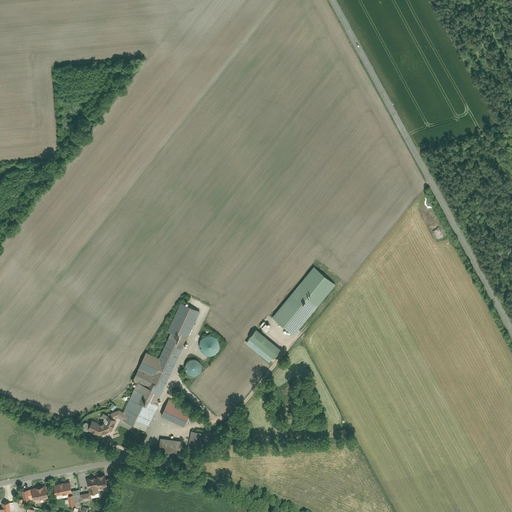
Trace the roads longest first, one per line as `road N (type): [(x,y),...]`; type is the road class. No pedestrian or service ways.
road 1 (residential): [(333,0),(511,328)]
road 2 (residential): [(273,511),(146,458),(0,484)]
